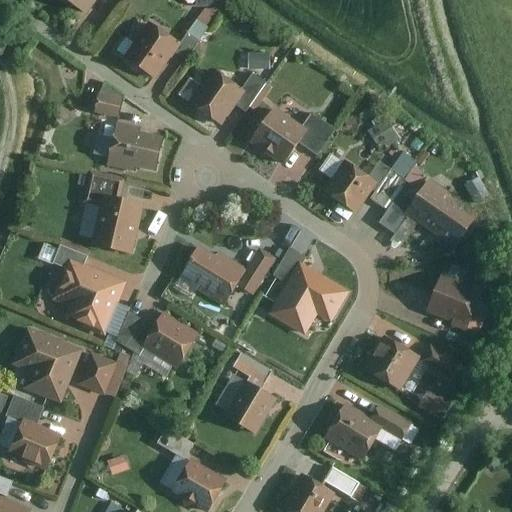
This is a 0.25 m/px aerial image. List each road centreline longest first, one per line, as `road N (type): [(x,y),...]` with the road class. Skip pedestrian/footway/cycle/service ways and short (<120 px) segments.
road 1 (residential): [(246,511),(350,335),(366,302),(367,268),(233,176),(204,174),(184,189),(158,262)]
road 2 (residential): [(503,419),(481,429),(428,511)]
